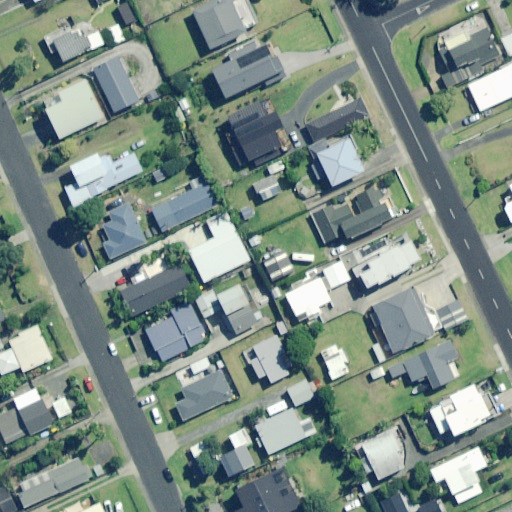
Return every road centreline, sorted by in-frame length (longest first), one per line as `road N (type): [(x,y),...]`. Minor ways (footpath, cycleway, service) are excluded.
road 1 (residential): [(172,511),(0,126)]
road 2 (residential): [(511,339),(365,33)]
